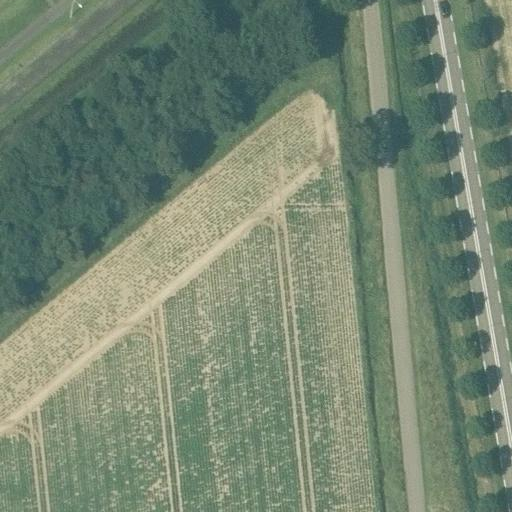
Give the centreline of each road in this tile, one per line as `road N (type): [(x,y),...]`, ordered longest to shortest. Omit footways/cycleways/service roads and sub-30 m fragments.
road 1 (unclassified): [(359,0),(409,511)]
road 2 (primary): [(511,449),(434,0)]
